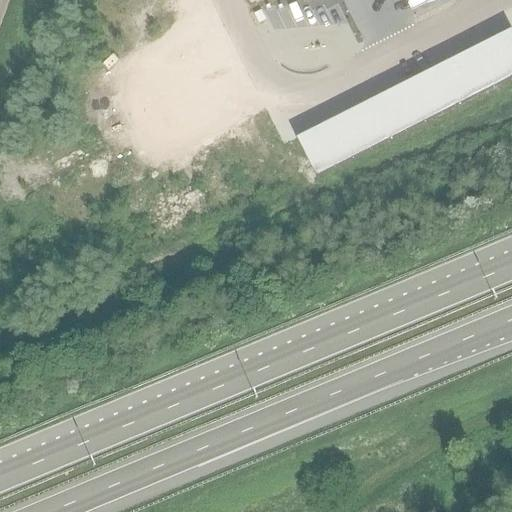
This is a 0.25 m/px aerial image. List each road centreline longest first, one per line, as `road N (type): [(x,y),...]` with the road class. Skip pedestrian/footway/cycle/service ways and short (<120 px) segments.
road 1 (trunk): [(511,266),(0,478)]
road 2 (trunk): [(55,511),(511,321)]
road 3 (unclassified): [(493,0),(331,81),(296,88),(266,74),(227,0)]
